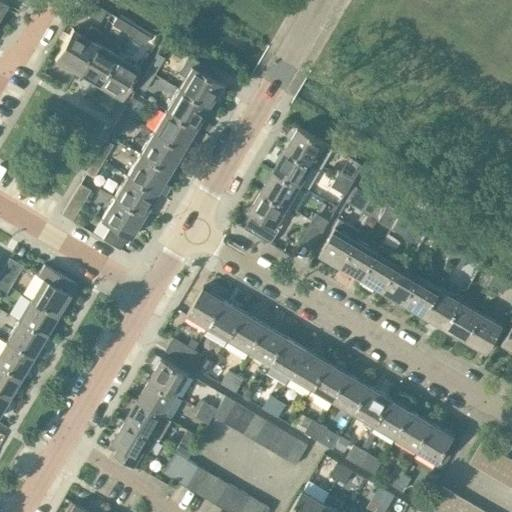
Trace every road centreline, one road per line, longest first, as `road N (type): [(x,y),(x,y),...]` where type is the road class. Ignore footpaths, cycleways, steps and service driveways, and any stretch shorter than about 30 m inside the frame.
road 1 (residential): [(511,414),(190,229)]
road 2 (residential): [(190,229),(320,0)]
road 3 (residential): [(151,294),(0,207)]
road 4 (residential): [(66,439),(151,294)]
road 5 (residential): [(163,511),(146,489),(66,439)]
